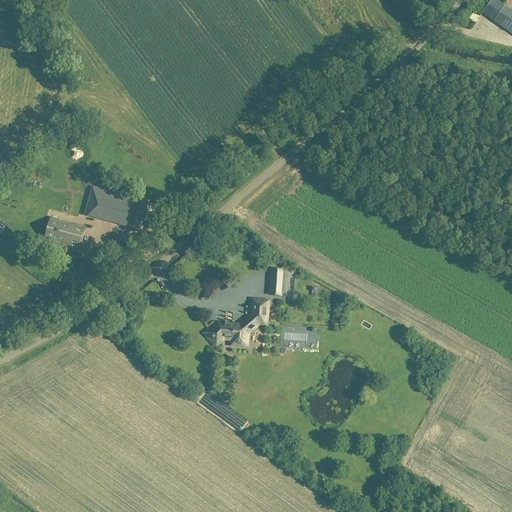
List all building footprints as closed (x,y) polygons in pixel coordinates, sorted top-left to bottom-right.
[(511,12),(505,7),(494,22),(510,33),(511,30),(511,12)] [(102,220),(113,223),(139,230),(146,203),(93,188),(89,203),(88,203),(85,215),(93,217),(102,220)] [(51,219),(45,241),(79,251),(85,229),(76,226),(75,227),(57,222),(57,221),(51,219)] [(271,289),(270,296),(281,297),(293,298),(295,272),(283,271),(272,270),(272,277),(271,289)] [(204,334),(215,347),(223,339),(232,340),(231,345),(246,346),(247,336),(246,336),(243,336),(244,330),(250,325),(253,329),(259,324),(266,324),(268,302),(253,301),(252,316),(240,326),(224,325),(223,325),(219,325),(218,324),(209,332),(207,331),(204,334)]
